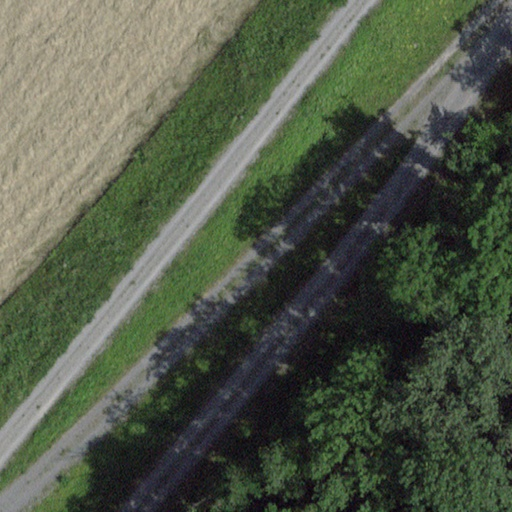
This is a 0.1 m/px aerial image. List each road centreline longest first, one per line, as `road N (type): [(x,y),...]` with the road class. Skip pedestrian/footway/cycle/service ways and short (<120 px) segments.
road 1 (track): [(118,511),(511,14)]
road 2 (track): [(456,76),(0,496)]
road 3 (track): [(374,0),(0,462)]
